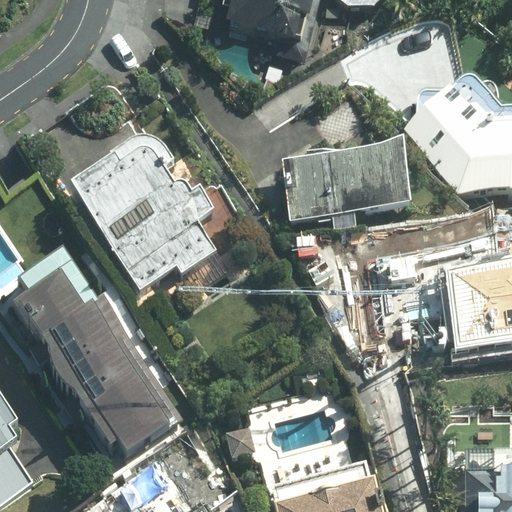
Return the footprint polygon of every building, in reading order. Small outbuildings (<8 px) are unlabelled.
[(238,23),(312,43),(322,0),(344,0),(348,3),(375,1),(375,0),(209,0),(209,6),(240,14),(238,23)] [(511,111),(510,112),(492,91),(489,86),(484,83),(479,81),(473,81),(468,82),(463,86),(460,90),(459,91),(456,93),(435,94),(427,95),(424,98),(422,103),(421,119),(421,122),(410,132),(463,195),(511,196),(511,111)] [(223,253),(207,224),(222,213),(210,190),(201,197),(200,191),(195,186),(189,185),(184,187),(175,171),(184,163),(176,150),(166,144),(158,141),(149,141),(140,143),(132,148),(121,157),(79,186),(144,293),(183,270),(186,275),(223,253)] [(418,146),(291,165),(300,226),(427,206),(418,146)] [(381,260),(388,318),(456,310),(459,334),(511,327),(511,262),(498,265),(492,238),(381,260)] [(29,282),(37,295),(21,305),(123,460),(183,421),(74,252),(29,282)] [(224,256),(199,275),(210,290),(235,271),(224,256)] [(40,484),(16,447),(25,441),(19,431),(29,424),(0,379),(0,508),(0,509),(40,484)] [(511,511),(511,472),(475,471),(473,511),(511,511)] [(394,511),(387,484),(288,511),(394,511)]
